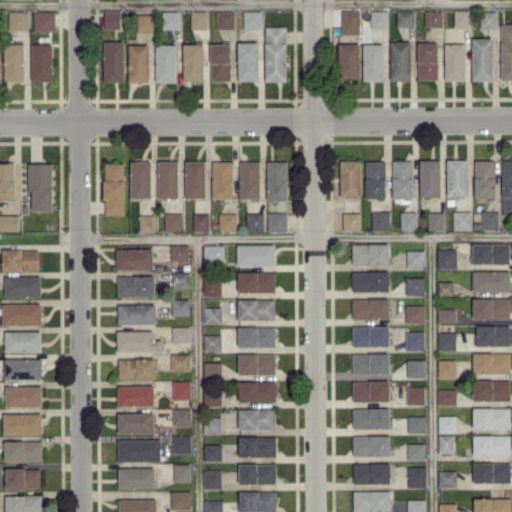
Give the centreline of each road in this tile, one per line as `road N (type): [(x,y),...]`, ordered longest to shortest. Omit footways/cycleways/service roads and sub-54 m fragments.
road 1 (residential): [(511,122),(0,124)]
road 2 (residential): [(311,0),(313,511)]
road 3 (residential): [(77,0),(79,511)]
